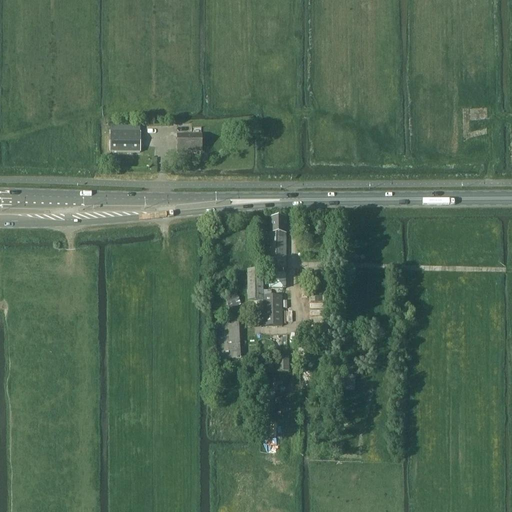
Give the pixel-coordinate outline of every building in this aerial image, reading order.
[(110,133),(110,154),(140,153),(140,133),(110,133)] [(178,136),(177,136),(178,153),(187,153),(187,152),(201,152),(201,136),(178,136)] [(266,269),(286,269),(286,219),(271,219),(271,234),(266,234),(266,269)] [(248,271),(248,294),(248,301),(264,301),(264,327),(282,327),(282,296),(270,297),(270,292),(263,292),(262,270),(248,271)] [(241,305),(237,296),(236,293),(224,297),(228,307),(231,306),(232,309),(241,305)] [(219,360),(240,359),(237,321),(216,323),(219,360)] [(290,372),(290,357),(274,358),(274,372),(290,372)]
